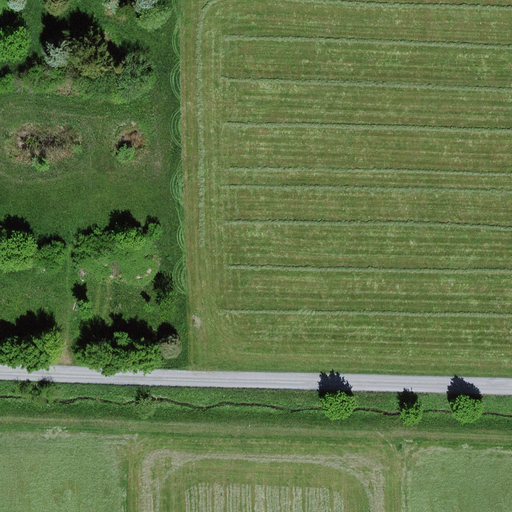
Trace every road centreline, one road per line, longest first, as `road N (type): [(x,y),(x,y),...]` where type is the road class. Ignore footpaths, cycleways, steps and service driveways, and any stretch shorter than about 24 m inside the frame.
road 1 (track): [(0,370),(511,388)]
road 2 (track): [(0,439),(511,454)]
